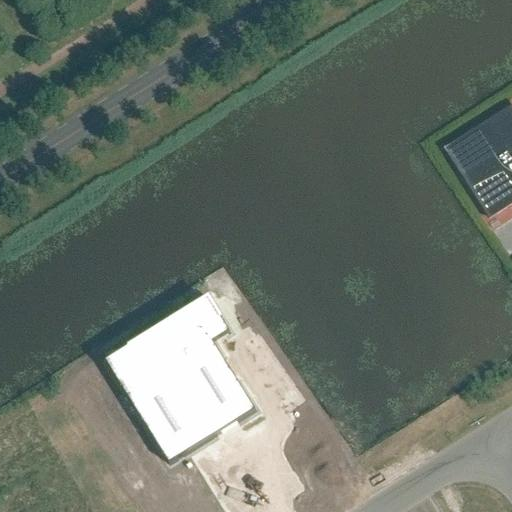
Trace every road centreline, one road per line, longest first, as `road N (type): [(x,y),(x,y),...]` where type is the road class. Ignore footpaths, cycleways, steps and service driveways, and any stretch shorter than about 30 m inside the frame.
road 1 (primary): [(0,182),(289,0)]
road 2 (unclassified): [(387,511),(491,446)]
